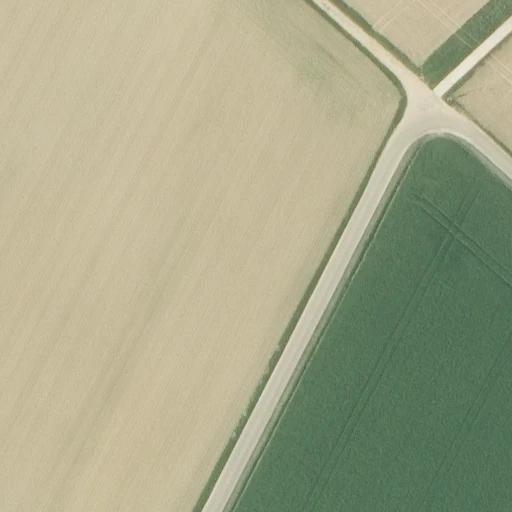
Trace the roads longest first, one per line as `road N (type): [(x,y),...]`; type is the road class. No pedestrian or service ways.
road 1 (unclassified): [(213,511),(392,152),(430,98)]
road 2 (track): [(430,98),(319,0)]
